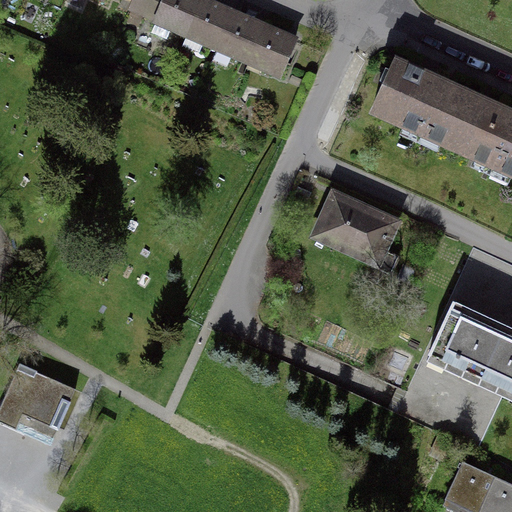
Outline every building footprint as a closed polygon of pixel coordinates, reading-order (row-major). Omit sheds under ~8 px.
[(155,22),(187,35),(202,0),(201,0),(133,0),(130,7),(157,19),(155,22)] [(227,11),(202,0),(187,35),(217,49),(233,13),(227,11)] [(233,13),(217,49),(248,62),(264,27),(258,24),(233,13)] [(290,38),(264,27),(248,62),(280,76),(295,41),(290,38)] [(440,143),(458,151),(481,100),(438,80),(395,61),(372,112),(405,127),(408,120),(416,124),(413,131),(431,139),(434,133),(443,136),(440,143)] [(511,113),(481,100),(458,151),(476,159),(479,153),(487,157),(484,163),(502,171),(505,165),(511,167),(511,172),(511,175),(511,113)] [(345,201),(335,196),(317,235),(377,262),(372,271),(389,278),(396,261),(380,254),(394,223),(345,201)] [(511,330),(453,303),(429,355),(511,392),(511,330)] [(76,389),(19,364),(3,401),(0,407),(0,422),(7,426),(51,445),(58,428),(76,389)] [(471,511),(478,511),(495,476),(479,469),(462,462),(445,500),(471,511)] [(495,476),(478,511),(511,511),(511,484),(495,476)]
